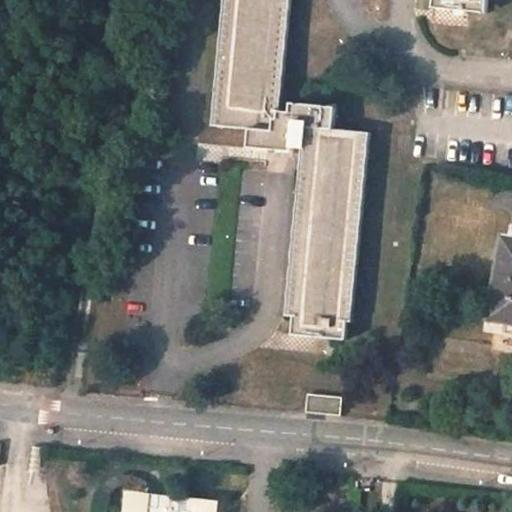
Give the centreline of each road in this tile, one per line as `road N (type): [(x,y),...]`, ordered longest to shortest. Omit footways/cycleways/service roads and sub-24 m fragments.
road 1 (residential): [(0,403),(511,458)]
road 2 (unknown): [(401,0),(403,48),(431,97),(460,124),(511,141)]
